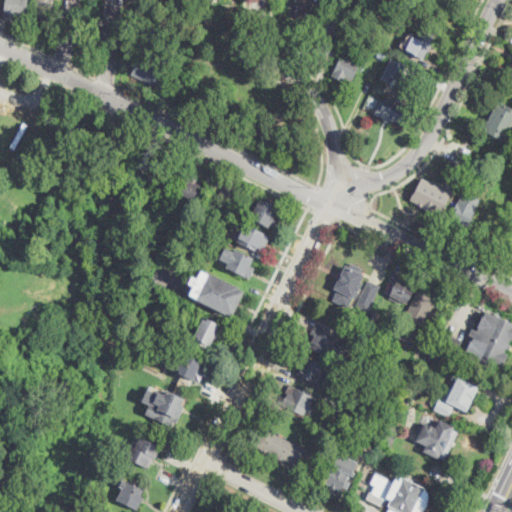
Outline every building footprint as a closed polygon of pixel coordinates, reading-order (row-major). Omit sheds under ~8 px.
[(28,0),(25,21),(4,17),(6,0),(28,0)] [(54,0),(50,24),(42,22),(43,16),(37,15),(39,0),(54,0)] [(315,0),(310,11),(307,10),(303,19),(295,15),(299,6),(294,4),(296,0),(315,0)] [(385,5),(382,14),(372,11),(375,2),(385,5)] [(338,18),(334,26),(337,27),(332,39),(333,39),(331,46),(332,46),(328,56),(309,47),(321,20),(328,23),(332,16),(338,18)] [(429,32),(427,37),(430,39),(422,56),(411,51),(407,59),(395,53),(398,46),(405,49),(412,35),(414,36),(419,27),(429,32)] [(376,48),(373,54),(367,50),(369,45),(376,48)] [(386,54),(383,59),(376,56),(379,50),(386,54)] [(164,65),(155,85),(131,74),(135,67),(130,65),(136,53),(164,65)] [(359,65),(352,81),(347,78),(345,82),(332,76),(341,57),(359,65)] [(403,85),(410,64),(389,58),(383,79),(403,85)] [(401,86),(396,98),(390,95),(395,84),(401,86)] [(402,115),(406,117),(403,125),(386,117),(385,118),(378,115),(387,96),(406,105),(402,115)] [(497,104),(504,108),(506,105),(511,108),(511,126),(505,141),(484,130),(497,104)] [(469,157),(465,167),(452,161),(457,151),(469,157)] [(172,171),(165,186),(147,178),(149,174),(151,175),(156,164),(172,171)] [(197,178),(196,181),(201,184),(194,200),(179,193),(186,178),(191,180),(193,176),(197,178)] [(422,179),(441,188),(441,187),(445,189),(447,185),(454,189),(441,215),(411,200),(422,179)] [(239,190),(232,203),(218,197),(225,183),(239,190)] [(464,190),(471,193),(472,191),(478,194),(477,197),(480,199),(472,218),(474,219),(470,228),(451,220),(455,212),(453,211),(457,203),(458,203),(464,190)] [(269,227),(251,218),(260,199),(279,208),(269,227)] [(214,222),(211,230),(203,227),(205,219),(214,222)] [(262,253),(239,241),(247,225),(270,236),(262,253)] [(202,244),(200,254),(188,250),(190,240),(202,244)] [(511,252),(511,255),(498,249),(502,240),(511,244),(511,252)] [(226,248),(234,252),(236,248),(254,257),(250,266),(255,268),(249,280),(226,268),(228,263),(220,259),(226,248)] [(352,263),(363,268),(361,273),(364,274),(361,282),(363,283),(359,292),(357,291),(348,308),(333,300),(338,290),(334,288),(346,266),(349,268),(352,263)] [(245,291),(233,315),(228,313),(227,314),(195,298),(208,272),(240,288),(240,289),(245,291)] [(416,281),(404,306),(389,298),(401,274),(416,281)] [(380,286),(368,311),(356,306),(368,281),(380,286)] [(437,300),(414,346),(410,344),(410,346),(402,342),(404,340),(396,336),(417,290),(437,300)] [(187,309),(183,317),(177,314),(181,306),(187,309)] [(381,314),(376,324),(368,321),(374,310),(381,314)] [(511,339),(504,353),(508,354),(503,366),(499,364),(497,366),(474,355),(481,341),(477,339),(483,326),(488,328),(494,314),(511,322),(511,339)] [(220,325),(217,332),(219,333),(216,340),(213,339),(210,347),(191,337),(192,335),(189,334),(192,327),(195,328),(201,316),(220,325)] [(32,338),(24,339),(22,317),(30,317),(32,338)] [(46,337),(39,338),(37,321),(45,320),(46,337)] [(371,328),(368,336),(363,333),(364,330),(365,331),(367,326),(371,328)] [(341,353),(338,359),(329,354),(328,357),(310,348),(310,347),(306,345),(314,328),(341,341),(336,351),(341,353)] [(392,333),(388,340),(382,337),(387,330),(392,333)] [(464,342),(458,354),(434,343),(440,330),(464,342)] [(446,355),(440,367),(428,361),(433,349),(446,355)] [(199,383),(177,371),(178,368),(175,366),(182,352),(203,363),(208,366),(199,383)] [(332,370),(325,385),(297,373),(304,357),(332,370)] [(466,411),(455,406),(449,417),(434,410),(440,399),(443,400),(447,391),(450,393),(456,381),(452,379),(454,375),(455,375),(479,386),(466,411)] [(311,407),(308,406),(304,415),(281,404),(290,384),(316,396),(311,407)] [(374,389),(372,396),(366,394),(368,387),(374,389)] [(180,405),(185,407),(178,423),(174,422),(172,426),(146,414),(152,402),(160,406),(167,390),(184,398),(180,405)] [(353,411),(350,417),(329,406),(332,400),(353,411)] [(382,426),(371,449),(365,446),(370,435),(360,430),(366,418),(382,426)] [(454,428),(459,431),(444,460),(436,456),(435,459),(422,453),(426,445),(416,440),(419,435),(415,433),(422,420),(436,428),(441,419),(455,426),(454,428)] [(390,450),(378,445),(388,423),(400,429),(390,450)] [(318,456),(310,472),(255,444),(264,428),(318,456)] [(150,466),(124,455),(128,444),(134,447),(138,436),(159,445),(150,466)] [(359,454),(356,461),(358,462),(352,476),(349,475),(347,480),(351,482),(347,490),(343,488),(342,491),(326,483),(339,453),(344,455),(347,448),(359,454)] [(398,474),(426,488),(425,489),(426,490),(427,490),(428,491),(429,493),(429,499),(428,505),(422,511),(387,511),(390,507),(369,497),(375,485),(371,482),(376,471),(396,480),(398,474)] [(137,510),(117,500),(123,488),(120,486),(123,480),(143,490),(141,495),(144,497),(137,510)]
